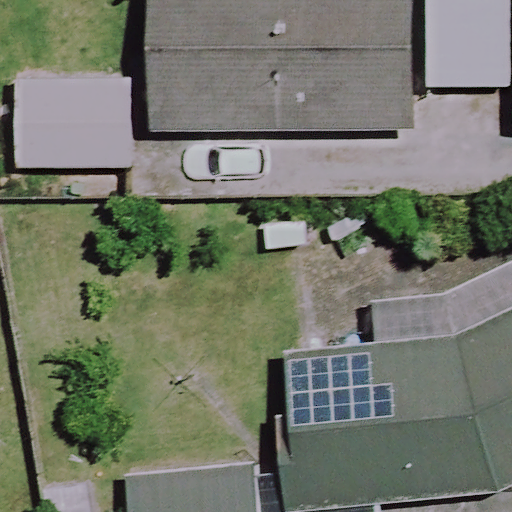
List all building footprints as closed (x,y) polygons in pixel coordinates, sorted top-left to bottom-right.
[(416,88),(416,0),(164,0),(163,130),(416,132),(416,88)] [(511,0),(416,0),(416,88),(511,88),(511,0)] [(129,167),(128,81),(9,83),(10,169),(129,167)] [(511,328),(500,334),(485,341),(470,347),(457,352),(408,355),(359,355),(310,355),(293,354),(289,428),(292,509),(337,511),(360,511),(431,511),(471,510),(494,509),(511,500),(511,328)] [(261,511),(254,465),(138,483),(142,511),(261,511)]
